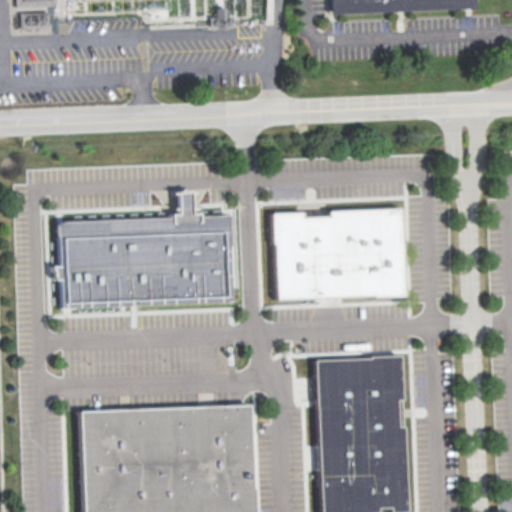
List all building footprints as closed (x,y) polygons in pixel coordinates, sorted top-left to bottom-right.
[(54,0),(54,8),(13,10),(12,0),(54,0)] [(467,0),(467,9),(327,16),(326,0),(467,0)] [(264,215),(293,213),(293,219),(319,218),(319,213),(391,209),(396,297),(268,303),(264,215)] [(49,224),(162,219),(163,224),(189,223),(189,218),(219,217),(222,303),(53,310),(49,224)] [(312,511),(308,361),(392,358),(394,401),(388,401),(389,428),(395,428),(397,511),(383,511),(383,509),(370,509),(370,511),(312,511)] [(74,511),(71,413),(240,406),(244,511),(74,511)]
